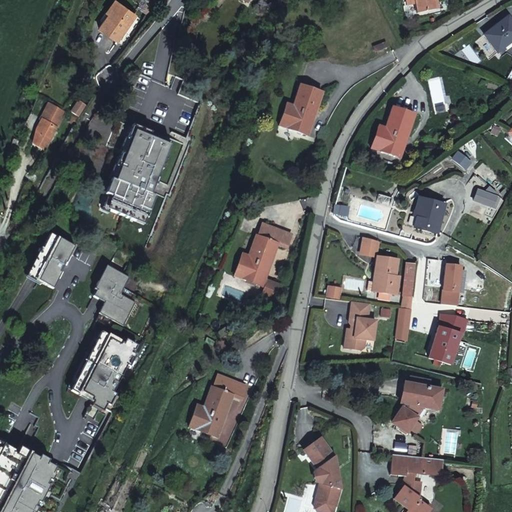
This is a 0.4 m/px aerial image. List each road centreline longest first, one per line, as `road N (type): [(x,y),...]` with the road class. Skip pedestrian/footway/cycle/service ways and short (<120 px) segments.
road 1 (residential): [(258,511),(330,170),(354,117),(433,37),(494,0)]
road 2 (residential): [(0,243),(45,190),(79,124),(180,0)]
